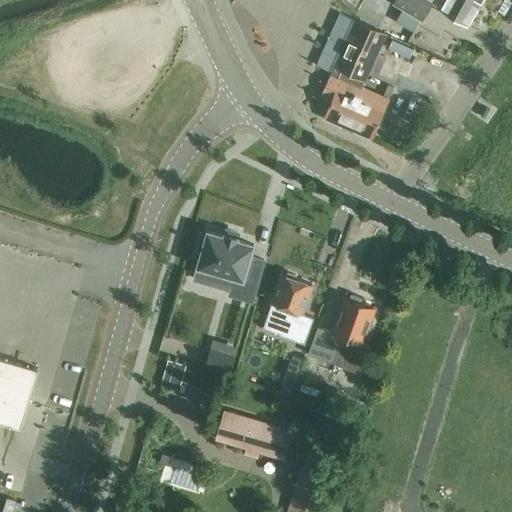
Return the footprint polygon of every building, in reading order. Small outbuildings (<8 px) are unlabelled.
[(468,22),(480,2),(476,0),(394,0),(422,16),(431,0),(440,5),(439,6),(467,22),(468,22)] [(353,127),(371,136),(389,97),(363,85),(366,80),(364,79),(386,33),(356,19),(321,95),(331,99),(324,115),(342,123),(340,126),(351,131),(353,127)] [(201,238),(196,255),(200,257),(198,265),(234,276),(229,294),(252,301),(264,260),(250,256),(253,244),(237,239),(237,237),(225,233),(224,236),(208,231),(205,240),(201,238)] [(272,301),(263,326),(280,332),(279,333),(305,342),(314,316),(303,312),(313,283),(296,277),(296,273),(289,271),(286,273),(282,272),(272,301)] [(375,305),(361,300),(362,296),(351,292),(350,296),(345,294),(333,330),(318,325),(308,352),(359,371),(369,342),(362,340),(375,305)] [(210,347),(205,365),(228,371),(233,354),(210,347)] [(0,420),(4,422),(20,427),(37,368),(21,363),(0,357),(0,420)] [(215,437),(285,457),(293,428),(224,408),(215,437)] [(286,511),(314,511),(326,471),(301,463),(286,511)] [(4,508),(14,511),(19,491),(9,489),(4,508)]
